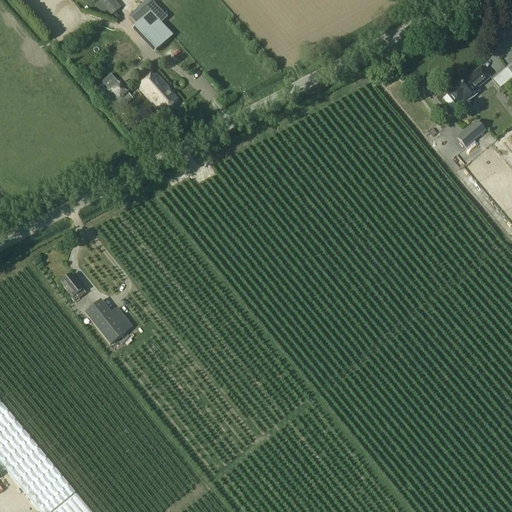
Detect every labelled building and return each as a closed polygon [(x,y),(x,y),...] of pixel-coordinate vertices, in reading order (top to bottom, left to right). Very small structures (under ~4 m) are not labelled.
[(115,25),(120,21),(111,10),(106,14),(115,25)] [(156,52),(172,38),(151,13),(133,29),(136,32),(151,47),(156,52)] [(511,64),(492,80),(499,90),(511,79),(511,64)] [(477,92),(476,91),(490,79),(482,68),(467,80),(463,75),(450,86),(453,90),(447,95),(455,105),(461,99),(464,103),(477,92)] [(170,89),(157,75),(153,76),(151,74),(139,85),(141,87),(139,91),(151,106),(154,104),(162,114),(163,115),(178,103),(179,102),(169,90),(170,89)] [(121,110),(133,100),(116,80),(116,81),(113,78),(103,88),(105,90),(104,91),(121,110)] [(484,133),(476,123),(458,140),(465,149),(484,133)] [(83,290),(71,275),(61,283),(72,298),(71,298),(75,303),(86,294),(83,290)] [(132,328),(118,309),(111,314),(101,301),(85,314),(110,346),(126,333),(132,328)] [(54,511),(75,494),(0,403),(0,463),(40,511),(54,511)] [(90,511),(75,494),(54,511),(90,511)]
